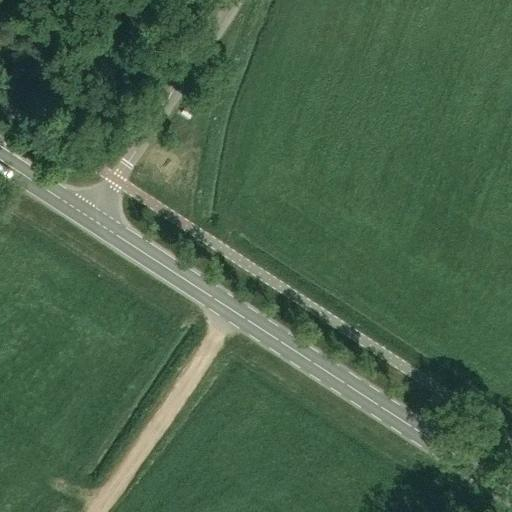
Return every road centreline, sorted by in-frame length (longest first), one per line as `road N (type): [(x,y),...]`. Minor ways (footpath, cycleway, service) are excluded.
road 1 (primary): [(511,491),(91,217)]
road 2 (unclassified): [(91,217),(232,0)]
road 3 (track): [(233,309),(95,511)]
